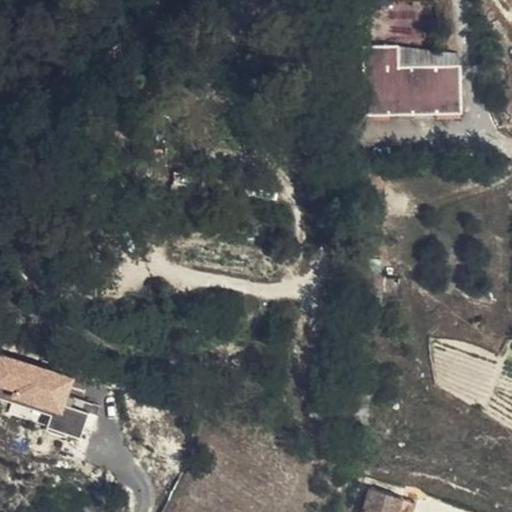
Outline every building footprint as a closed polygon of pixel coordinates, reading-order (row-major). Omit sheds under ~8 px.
[(462,113),(461,65),(401,67),(400,46),(363,48),(365,115),(462,113)] [(401,67),(461,65),(455,53),(400,46),(401,67)] [(43,163),(34,188),(40,190),(59,196),(91,209),(100,185),(43,163)] [(40,190),(34,188),(28,186),(26,193),(38,197),(40,190)] [(81,237),(91,209),(59,196),(48,225),(81,237)] [(2,347),(0,354),(0,390),(56,407),(51,422),(84,431),(91,408),(69,401),(79,370),(2,347)] [(398,511),(403,498),(371,489),(363,511),(398,511)] [(403,498),(398,511),(410,511),(414,502),(403,498)]
